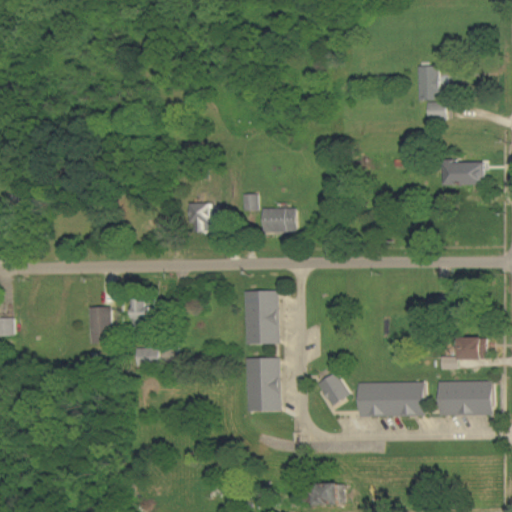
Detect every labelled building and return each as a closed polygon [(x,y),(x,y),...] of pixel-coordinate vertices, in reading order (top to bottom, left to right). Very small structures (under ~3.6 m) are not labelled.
[(424,68),(425,102),(446,101),(445,68),(424,68)] [(452,121),(452,103),(433,104),(434,121),(452,121)] [(490,163),(451,163),(450,186),(490,187),(490,163)] [(248,213),(263,212),(263,195),(248,196),(248,213)] [(216,205),(195,205),(195,232),(215,233),(216,205)] [(0,230),(11,231),(11,209),(0,208),(0,230)] [(268,210),(267,233),(301,233),(302,210),(268,210)] [(249,293),(250,346),(284,346),(283,292),(249,293)] [(158,301),(140,302),(141,329),(158,329),(158,301)] [(117,309),(95,309),(95,346),(117,346),(117,309)] [(19,337),(18,319),(0,320),(1,338),(19,337)] [(466,360),(493,361),(493,338),(466,338),(466,360)] [(164,360),(164,350),(143,350),(143,359),(164,360)] [(447,370),(463,370),(463,358),(447,358),(447,370)] [(251,413),(285,413),(285,359),(251,360),(251,413)] [(355,397),(342,374),(323,385),(336,407),(355,397)] [(496,382),(443,383),(444,417),(497,416),(496,382)] [(363,385),(364,418),(430,417),(429,383),(363,385)] [(321,485),(322,507),(350,506),(349,485),(321,485)]
